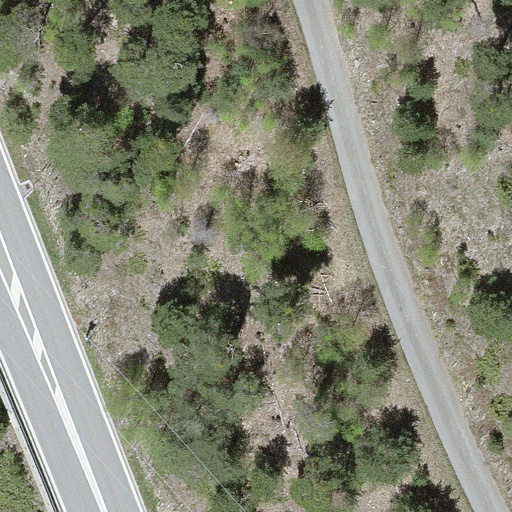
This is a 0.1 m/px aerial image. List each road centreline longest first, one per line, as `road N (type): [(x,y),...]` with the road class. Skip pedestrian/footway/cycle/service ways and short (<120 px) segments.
road 1 (unclassified): [(309,0),(392,286),(491,511)]
road 2 (primary): [(0,260),(99,511)]
